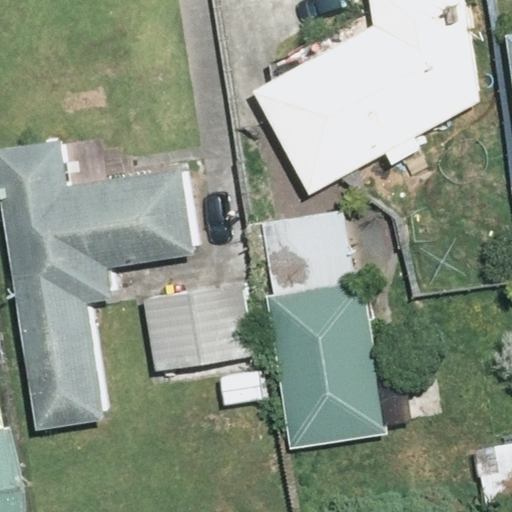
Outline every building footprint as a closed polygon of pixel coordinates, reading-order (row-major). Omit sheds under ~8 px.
[(390,0),(394,21),(273,85),(329,189),(500,97),(485,0),(390,0)] [(12,143),(55,425),(122,415),(104,296),(131,292),(126,263),(213,250),(200,164),(86,181),(79,133),(12,143)] [(291,292),(284,293),(307,443),(402,429),(379,278),(371,280),(360,206),(280,218),(291,292)] [(256,282),(160,296),(171,365),(266,351),(256,282)] [(0,511),(14,511),(2,427),(0,427),(0,511)]
